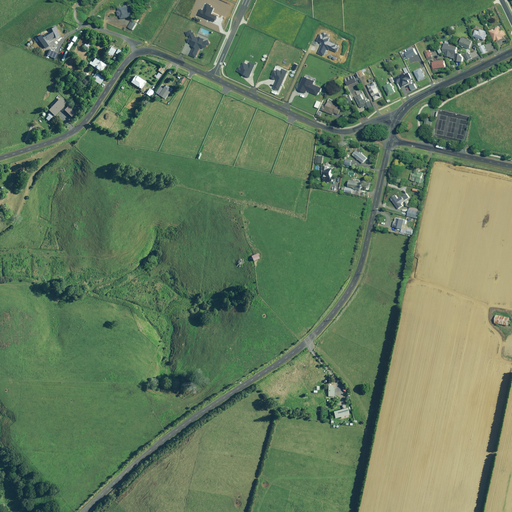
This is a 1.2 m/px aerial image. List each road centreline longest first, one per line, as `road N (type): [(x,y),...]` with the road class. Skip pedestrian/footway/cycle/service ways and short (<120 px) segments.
road 1 (unclassified): [(390,139),(359,269),(337,307),(307,341),(176,428),(84,511)]
road 2 (unclassified): [(394,120),(335,130),(212,78)]
road 3 (unclassified): [(144,50),(129,58),(81,126),(0,158)]
road 4 (tertiary): [(394,120),(416,97),(511,52)]
road 5 (unclassified): [(390,139),(511,166)]
